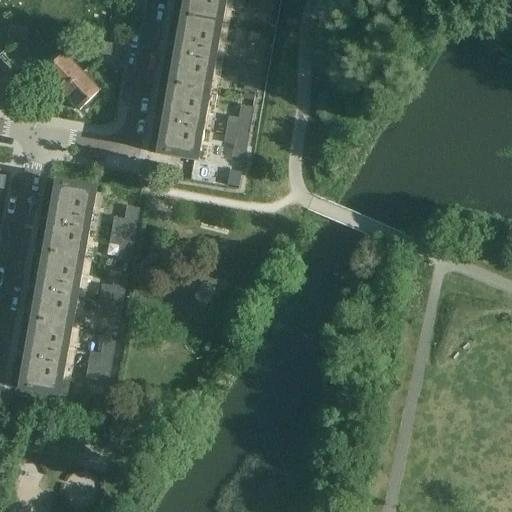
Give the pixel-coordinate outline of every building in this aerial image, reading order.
[(220,25),(224,0),(187,0),(184,19),(220,25)] [(267,25),(271,0),(249,0),(248,9),(259,11),(256,23),(267,25)] [(208,94),(220,25),(184,19),(172,87),(208,94)] [(14,41),(15,38),(18,39),(20,27),(9,25),(7,39),(14,41)] [(28,40),(30,29),(20,27),(18,39),(28,40)] [(87,40),(85,54),(98,57),(100,43),(87,40)] [(256,93),(265,43),(253,40),(251,53),(241,51),(236,76),(247,78),(245,91),(256,93)] [(111,59),(114,45),(100,43),(98,57),(111,59)] [(62,93),(81,75),(65,57),(46,75),(62,93)] [(0,64),(0,90),(13,78),(0,64)] [(81,75),(62,93),(79,111),(98,93),(81,75)] [(208,94),(172,87),(160,155),(196,162),(208,94)] [(235,146),(233,158),(244,161),(253,110),(242,108),(239,121),(229,119),(225,144),(235,146)] [(46,255),(83,261),(95,193),(59,186),(46,255)] [(129,261),(138,211),(128,209),(126,222),(115,220),(111,244),(121,246),(119,259),(129,261)] [(46,255),(34,323),(71,329),(83,261),(46,255)] [(117,329),(126,278),(116,276),(113,290),(103,288),(99,312),(109,314),(107,327),(117,329)] [(71,329),(34,323),(22,390),(58,397),(71,329)] [(105,396),(114,346),(104,344),(101,357),(91,355),(87,379),(97,381),(95,394),(105,396)]
